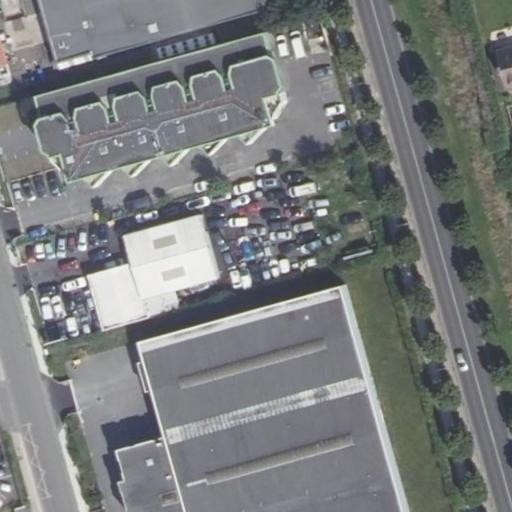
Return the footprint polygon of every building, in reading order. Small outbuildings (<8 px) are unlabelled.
[(271,10),(268,0),(43,0),(63,68),(271,10)] [(39,95),(57,159),(72,175),(83,172),(97,187),(114,170),(112,164),(121,161),(136,176),(152,159),(151,153),(160,151),(174,166),(191,149),(189,143),(198,140),(213,155),(230,138),(228,132),(237,129),(251,144),(268,127),(266,122),(277,118),(288,102),(268,32),(39,95)] [(511,48),(496,53),(506,90),(511,88),(511,48)] [(134,262),(101,271),(92,285),(105,330),(151,317),(146,298),(221,277),(203,214),(127,236),(134,262)] [(345,284),(143,340),(166,423),(369,367),(345,284)] [(170,435),(121,449),(138,511),(408,511),(369,367),(166,423),(170,435)]
